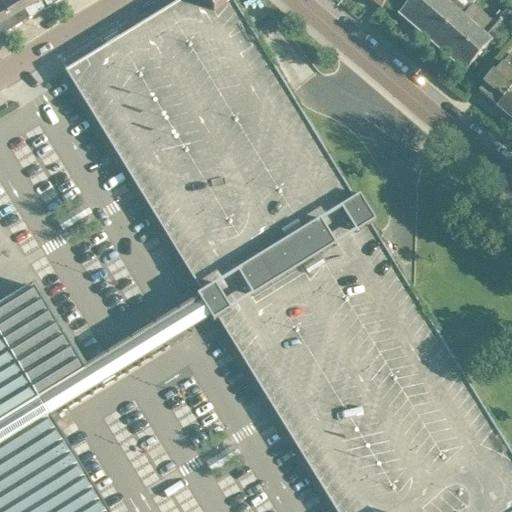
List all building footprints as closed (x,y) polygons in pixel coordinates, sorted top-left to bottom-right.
[(0,0),(0,8),(13,30),(27,21),(14,0),(0,0)] [(36,0),(14,0),(27,21),(43,11),(36,0)] [(56,0),(36,0),(43,11),(57,2),(57,1),(56,0)] [(220,0),(184,0),(137,29),(134,31),(80,64),(76,67),(65,73),(202,296),(213,289),(214,291),(215,291),(220,299),(228,312),(227,313),(229,315),(364,232),(371,227),(372,227),(375,225),(373,222),(376,220),(364,201),(361,202),(359,199),(356,201),(355,201),(244,21),(239,12),(232,1),(224,6),(224,5),(220,0)] [(368,0),(370,1),(381,10),(386,0),(368,0)] [(412,0),(399,16),(464,72),(511,17),(511,16),(506,11),(502,16),(499,13),(491,21),(472,5),(476,0),(412,0)] [(0,37),(13,30),(0,8),(0,37)] [(482,88),(478,93),(496,108),(511,89),(511,59),(509,56),(502,64),(482,88)] [(511,89),(496,108),(511,121),(511,89)] [(377,237),(371,227),(364,232),(229,315),(218,322),(334,511),(511,511),(511,456),(467,384),(407,286),(401,276),(383,247),(377,237)] [(0,449),(50,419),(50,418),(48,415),(45,417),(41,408),(38,403),(39,402),(86,373),(86,371),(34,288),(0,308),(0,449)] [(107,511),(51,419),(50,419),(0,449),(0,511),(107,511)]
